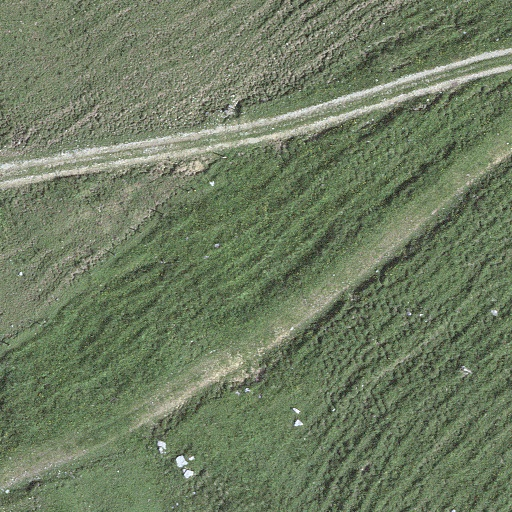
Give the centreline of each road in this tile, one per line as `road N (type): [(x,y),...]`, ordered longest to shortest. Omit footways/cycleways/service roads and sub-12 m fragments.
road 1 (track): [(511,150),(213,382),(0,484)]
road 2 (track): [(511,62),(282,127),(0,175)]
